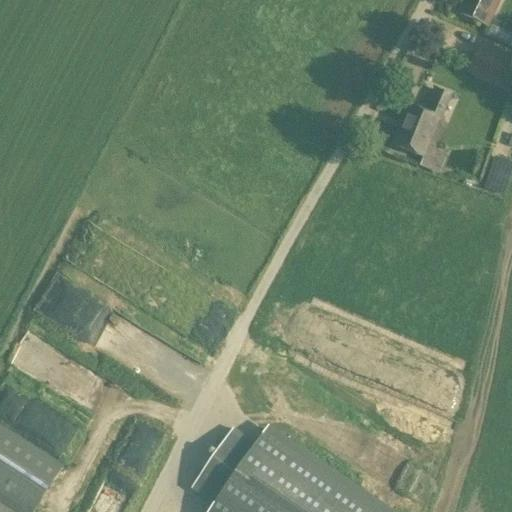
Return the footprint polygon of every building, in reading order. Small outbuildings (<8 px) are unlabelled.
[(464,0),(458,13),(488,27),(500,0),(464,0)] [(511,36),(491,27),(486,38),(511,50),(511,36)] [(473,70),(509,86),(511,79),(511,61),(483,48),(475,65),(473,70)] [(439,123),(440,120),(450,97),(433,90),(423,113),(409,108),(393,146),(424,159),(420,169),(438,176),(445,156),(438,153),(449,126),(439,123)] [(510,195),(511,186),(511,161),(497,158),(490,190),(510,195)] [(29,357),(24,366),(47,377),(59,352),(26,336),(18,351),(29,357)] [(209,511),(394,511),(269,425),(256,444),(233,428),(191,489),(214,505),(209,511)] [(0,511),(34,511),(64,468),(0,426),(0,511)] [(151,455),(157,443),(145,437),(139,449),(151,455)]
